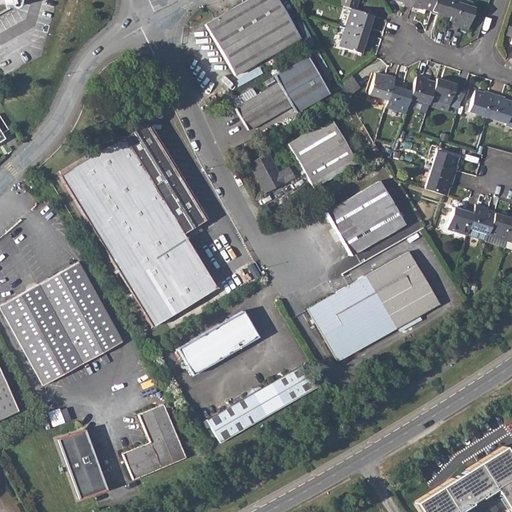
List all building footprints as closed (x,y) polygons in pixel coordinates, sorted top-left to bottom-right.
[(7,0),(9,8),(12,10),(16,9),(18,7),(19,0),(7,0)] [(276,0),(247,0),(204,25),(234,75),(299,38),(276,0)] [(339,0),(338,5),(351,9),(356,10),(359,0),(339,0)] [(412,0),(411,7),(421,10),(422,8),(431,11),(434,0),(412,0)] [(434,0),(431,11),(438,13),(438,15),(449,19),(454,0),(434,0)] [(454,0),(449,19),(447,25),(457,29),(458,27),(467,30),(474,8),(467,5),(468,0),(454,0)] [(351,9),(344,28),(369,35),(372,25),(370,24),(373,15),(356,10),(351,9)] [(369,35),(344,28),(338,46),(361,53),(363,45),(365,45),(369,35)] [(255,96),(234,108),(247,130),(290,105),(294,112),(328,93),(307,56),(273,76),(277,83),(255,96)] [(368,94),(387,100),(393,83),(395,76),(385,74),(384,75),(375,72),(368,94)] [(409,98),(406,106),(425,112),(429,100),(435,81),(426,79),(426,77),(416,74),(411,91),(409,98)] [(435,81),(429,100),(448,106),(450,99),(460,102),(465,85),(445,78),(445,81),(436,78),(435,81)] [(387,100),(384,108),(404,114),(406,106),(409,98),(411,91),(402,88),(402,86),(393,83),(387,100)] [(234,108),(255,96),(251,88),(230,100),(234,108)] [(467,112),(486,118),(493,94),(483,91),(483,92),(474,89),(467,112)] [(493,94),(486,118),(505,124),(505,127),(511,129),(511,101),(504,99),(504,97),(493,94)] [(0,116),(0,140),(4,138),(3,137),(10,132),(0,116)] [(330,119),(287,144),(312,188),(356,162),(330,119)] [(145,127),(124,139),(122,136),(60,175),(151,326),(214,288),(181,234),(203,221),(145,127)] [(436,151),(430,170),(454,177),(457,167),(455,167),(458,158),(436,151)] [(266,152),(248,163),(264,193),(293,177),(288,166),(278,172),(266,152)] [(430,170),(424,189),(446,196),(449,187),(450,187),(454,177),(430,170)] [(378,181),(324,212),(349,256),(404,225),(378,181)] [(473,210),(467,229),(486,235),(493,212),(484,209),(485,207),(475,204),(473,210)] [(446,229),(465,235),(467,229),(473,210),(463,207),(463,209),(453,207),(446,229)] [(486,235),(483,243),(503,249),(511,220),(511,215),(504,213),(503,215),(493,212),(486,235)] [(511,220),(503,249),(511,251),(511,220)] [(407,252),(363,276),(394,328),(436,303),(407,252)] [(78,262),(0,304),(0,310),(41,385),(121,341),(78,262)] [(332,294),(306,309),(336,362),(394,329),(394,328),(363,276),(336,292),(338,295),(334,297),(332,294)] [(242,311),(176,349),(191,375),(257,337),(242,311)] [(302,364),(205,419),(219,443),(315,387),(302,364)] [(0,418),(17,411),(0,373),(0,418)] [(148,442),(120,454),(131,480),(185,457),(163,404),(137,414),(148,442)] [(83,431),(56,440),(77,500),(104,491),(83,431)] [(511,511),(511,461),(502,446),(422,496),(412,502),(418,511),(511,511)]
